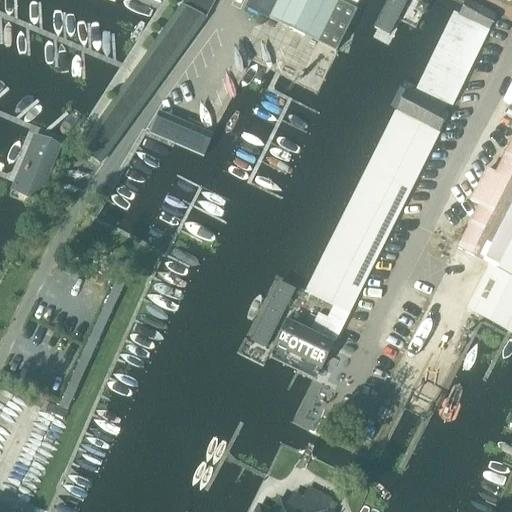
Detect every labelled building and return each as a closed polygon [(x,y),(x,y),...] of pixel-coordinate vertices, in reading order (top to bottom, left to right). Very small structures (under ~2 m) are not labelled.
[(184,0),(183,5),(182,6),(206,19),(215,0),(184,0)] [(253,0),(249,9),(286,28),(302,36),(317,44),(332,51),(336,54),(356,14),(357,11),(355,11),(339,3),(340,0),(253,0)] [(409,0),(389,0),(373,31),(389,39),(409,0)] [(466,0),(458,15),(489,30),(497,14),(466,0)] [(152,130),(149,138),(203,160),(212,139),(199,133),(201,129),(187,123),(185,128),(158,116),(152,130)] [(59,148),(32,137),(10,190),(36,202),(59,148)] [(480,205),(458,249),(489,266),(497,270),(511,240),(511,141),(494,176),(486,172),(472,201),(480,205)] [(318,315),(309,332),(334,344),(335,345),(349,316),(349,314),(345,312),(333,306),(332,307),(327,318),(318,315)] [(283,324),(272,318),(252,355),(265,361),(283,324)] [(303,361),(318,369),(320,370),(333,345),(315,336),(303,361)] [(315,511),(318,506),(325,510),(330,501),(311,491),(301,511),(282,502),(276,511),(267,511),(260,509),(258,511),(315,511)]
